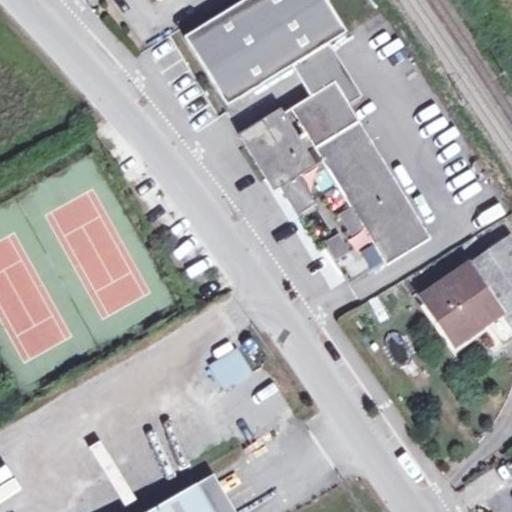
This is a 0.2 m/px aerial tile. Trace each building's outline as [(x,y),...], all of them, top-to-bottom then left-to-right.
[(326,0),(247,0),(185,38),(228,107),(293,67),(330,44),(348,33),(326,0)] [(363,97),(330,44),(293,67),(311,97),(335,83),(349,105),(363,97)] [(432,240),(349,105),(335,83),(311,97),(285,114),(282,109),(244,132),(279,190),(281,189),(321,252),(327,249),(349,285),(385,264),(386,266),(432,240)] [(480,159),(472,164),(483,183),(492,177),(480,159)] [(511,241),(510,238),(421,299),(454,347),(489,324),(504,347),(511,341),(511,241)] [(236,349),(210,365),(224,390),(250,373),(236,349)] [(256,434),(267,429),(255,405),(244,410),(256,434)] [(236,511),(215,475),(198,485),(213,511),(236,511)] [(213,511),(198,485),(151,511),(213,511)]
